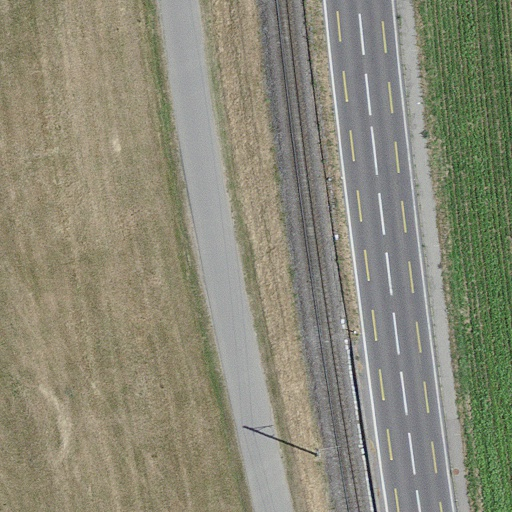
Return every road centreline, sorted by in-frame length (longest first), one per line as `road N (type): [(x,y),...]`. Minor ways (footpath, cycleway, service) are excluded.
road 1 (unclassified): [(178,0),(191,120),(273,511)]
road 2 (primary): [(360,0),(421,511)]
